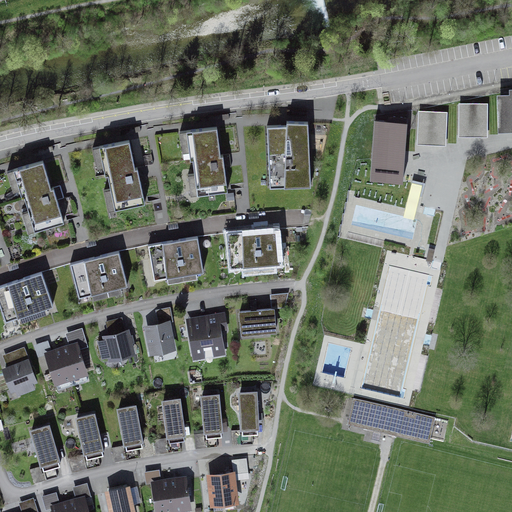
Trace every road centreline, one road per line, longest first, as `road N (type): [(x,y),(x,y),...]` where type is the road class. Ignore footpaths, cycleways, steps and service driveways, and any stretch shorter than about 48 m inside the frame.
road 1 (residential): [(0,145),(112,119),(511,56)]
road 2 (residential): [(0,349),(167,300),(300,285)]
road 3 (residential): [(301,219),(138,239),(0,278)]
road 4 (residential): [(266,449),(189,454),(20,495),(9,494),(0,475)]
